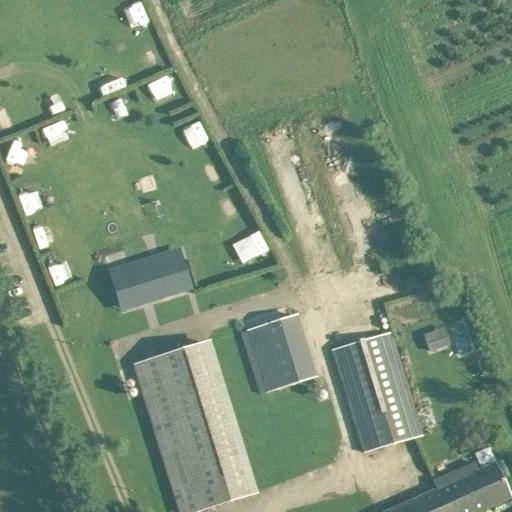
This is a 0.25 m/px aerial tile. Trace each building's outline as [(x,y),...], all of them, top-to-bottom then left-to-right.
[(173,77),(155,84),(162,103),(180,96),(173,77)] [(129,102),(109,104),(111,124),(131,122),(129,102)] [(7,106),(0,109),(0,133),(17,125),(7,106)] [(185,128),(188,147),(208,144),(206,125),(185,128)] [(38,154),(33,135),(6,142),(12,161),(38,154)] [(218,155),(200,165),(210,183),(229,172),(218,155)] [(241,188),(221,198),(232,218),(252,208),(241,188)] [(42,189),(26,194),(31,212),(48,207),(42,189)] [(64,216),(44,221),(49,243),(70,238),(64,216)] [(176,255),(129,269),(140,305),(187,291),(176,255)] [(246,327),(266,392),(312,377),(292,313),(246,327)] [(429,352),(440,348),(433,331),(422,335),(429,352)] [(332,350),(363,452),(422,435),(392,332),(332,350)] [(193,511),(253,494),(247,475),(206,343),(138,364),(183,511),(193,511)] [(479,511),(511,498),(503,480),(495,462),(394,508),(385,511),(479,511)]
